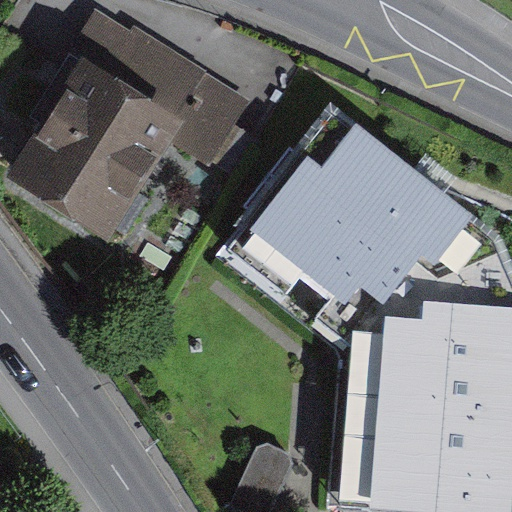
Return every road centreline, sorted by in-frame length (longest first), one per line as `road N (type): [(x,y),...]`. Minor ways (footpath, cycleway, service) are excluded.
road 1 (secondary): [(136,511),(0,309)]
road 2 (secondary): [(511,85),(347,0)]
